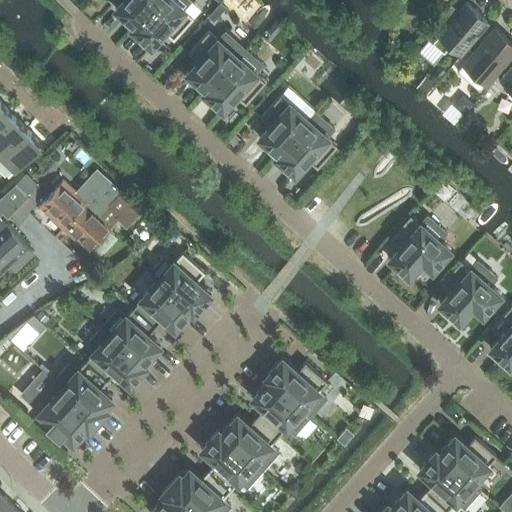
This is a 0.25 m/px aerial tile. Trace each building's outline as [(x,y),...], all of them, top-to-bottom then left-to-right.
[(133,27),(157,0),(122,0),(116,7),(135,24),(132,27),(133,27)] [(157,0),(133,27),(152,45),(165,30),(174,38),(194,16),(185,8),(192,0),(157,0)] [(460,51),(488,19),(467,1),(455,15),(447,7),(424,34),(444,51),(451,44),(460,51)] [(213,21),(226,6),(221,2),(207,17),(213,21)] [(486,81),(511,51),(511,39),(495,25),(464,62),(486,81)] [(209,29),(189,51),(198,59),(188,71),(206,88),(204,91),(205,91),(245,47),(225,29),(218,37),(209,29)] [(245,47),(205,91),(224,109),(237,94),(246,102),(266,80),(257,72),(264,64),(245,47)] [(511,89),(511,64),(500,79),(511,89)] [(416,85),(425,93),(435,82),(426,74),(416,85)] [(276,155),(310,118),(290,101),(281,93),(261,115),(270,123),(260,135),(278,152),(276,155)] [(463,95),(454,105),(464,113),(473,104),(463,95)] [(0,121),(11,111),(0,99),(0,121)] [(0,152),(26,126),(11,111),(0,121),(0,152)] [(310,118),(276,155),(296,173),(309,158),(318,166),(338,144),(329,136),(336,128),(316,111),(310,118)] [(26,126),(0,152),(0,167),(8,176),(41,143),(42,143),(43,143),(26,126)] [(27,171),(16,183),(29,195),(40,183),(27,171)] [(64,178),(40,204),(64,225),(64,226),(79,210),(85,215),(88,211),(95,217),(109,202),(110,203),(121,190),(108,178),(88,199),(64,178)] [(0,196),(0,214),(3,211),(8,216),(29,195),(16,183),(0,196)] [(79,210),(64,226),(90,249),(115,221),(113,219),(116,215),(127,225),(142,209),(121,190),(110,203),(109,202),(95,217),(88,211),(85,215),(79,210)] [(411,213),(392,235),(401,243),(390,256),(411,274),(424,259),(434,268),(452,247),(442,239),(448,232),(428,214),(421,221),(411,213)] [(0,271),(8,263),(14,259),(19,264),(32,252),(0,217),(0,271)] [(151,271),(158,278),(195,311),(212,292),(197,279),(205,270),(183,251),(175,260),(167,253),(151,271)] [(452,288),(441,301),(461,319),(474,304),(484,312),(502,292),(493,284),(499,277),(478,258),(471,266),(462,258),(442,280),(452,288)] [(195,311),(158,278),(141,296),(142,297),(134,305),(157,325),(164,316),(176,327),(191,310),(194,312),(195,311)] [(511,303),(492,325),(502,334),(494,342),(501,348),(497,352),(511,364),(511,362),(511,303)] [(119,306),(103,325),(147,365),(148,363),(145,361),(161,343),(149,333),(157,325),(134,305),(127,313),(119,306)] [(41,311),(37,316),(44,322),(49,317),(41,311)] [(23,349),(46,324),(33,313),(6,333),(23,349)] [(116,370),(131,383),(147,365),(103,325),(86,344),(94,351),(87,359),(109,379),(116,370)] [(283,356),(266,374),(269,377),(304,408),(311,414),(328,396),(320,388),(328,380),(306,360),(298,369),(283,356)] [(71,360),(55,379),(99,418),(109,408),(106,405),(113,397),(101,387),(109,379),(87,359),(79,367),(71,360)] [(42,368),(20,393),(33,405),(40,398),(46,403),(45,404),(46,404),(40,411),(50,420),(48,423),(60,434),(62,431),(74,441),(87,426),(90,429),(99,418),(55,379),(54,379),(42,368)] [(311,414),(304,408),(269,377),(253,396),(265,406),(257,414),(279,434),(287,425),(295,432),(311,414)] [(220,427),(219,428),(263,468),(280,449),(272,442),(279,434),(257,414),(250,423),(238,412),(223,430),(220,427)] [(315,417),(312,421),(318,426),(321,423),(315,417)] [(347,426),(338,436),(345,443),(354,432),(347,426)] [(263,468),(219,428),(202,447),(217,460),(209,468),(231,488),(239,480),(246,486),(263,468)] [(437,448),(436,449),(473,482),(490,463),(489,463),(497,454),(475,434),(467,443),(456,433),(440,451),(437,448)] [(473,482),(436,449),(420,467),(434,480),(427,489),(449,508),(456,500),(464,507),(481,488),(473,482)] [(180,471),(171,482),(204,511),(223,511),(232,503),(224,496),(231,488),(209,468),(202,477),(190,466),(183,474),(180,471)] [(286,489),(292,494),(295,496),(302,488),(299,486),(294,481),(286,489)] [(204,511),(171,482),(161,493),(164,495),(151,510),(153,511),(204,511)] [(389,501),(388,503),(398,511),(445,511),(449,508),(427,489),(419,497),(408,487),(392,504),(389,501)] [(0,511),(4,511),(13,503),(0,489),(0,511)] [(502,508),(506,511),(511,511),(511,490),(499,505),(502,508)] [(22,511),(13,503),(4,511),(22,511)] [(398,511),(388,503),(379,511),(398,511)]
